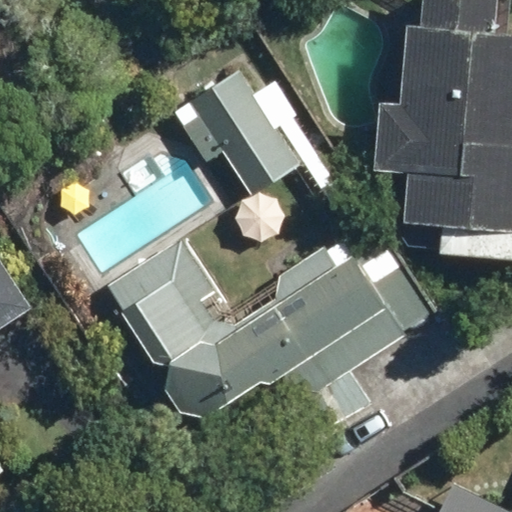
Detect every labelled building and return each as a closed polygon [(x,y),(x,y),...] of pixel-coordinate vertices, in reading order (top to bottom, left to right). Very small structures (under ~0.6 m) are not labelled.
[(431,0),(431,27),(410,26),(408,104),(383,103),(381,172),(413,172),(412,226),(511,228),(511,34),(505,35),(505,0),(431,0)] [(256,195),(301,164),(236,71),(192,101),(256,195)] [(361,268),(343,240),(272,283),(281,297),(221,332),(181,267),(123,302),(198,424),(288,370),(305,398),(437,318),(392,249),(361,268)] [(0,333),(40,308),(0,246),(0,333)] [(456,488),(445,511),(511,511),(511,493),(504,510),(456,488)]
